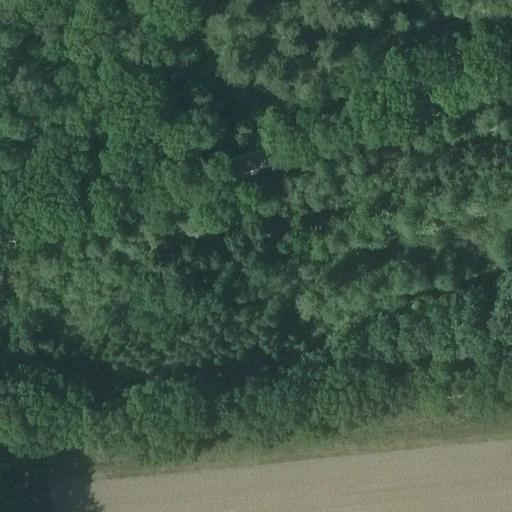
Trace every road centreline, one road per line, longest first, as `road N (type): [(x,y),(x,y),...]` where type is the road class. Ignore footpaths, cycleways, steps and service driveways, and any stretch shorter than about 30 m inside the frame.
road 1 (unclassified): [(0,238),(511,83)]
road 2 (track): [(0,420),(112,431),(511,390)]
